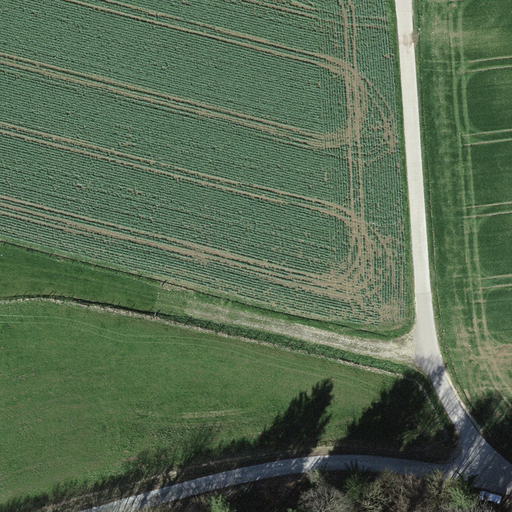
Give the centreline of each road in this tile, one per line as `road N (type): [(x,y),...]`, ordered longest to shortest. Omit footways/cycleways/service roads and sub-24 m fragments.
road 1 (track): [(405,0),(427,364),(464,424),(511,467)]
road 2 (track): [(105,511),(226,477),(322,461),(511,487)]
